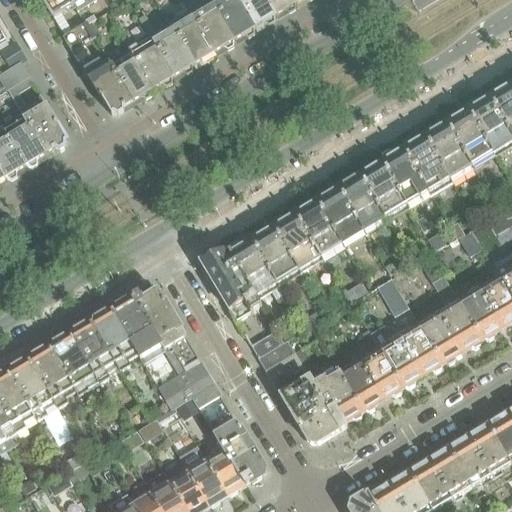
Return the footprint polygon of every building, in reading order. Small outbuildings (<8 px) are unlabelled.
[(69,1),(68,0),(40,0),(53,20),(73,8),(69,1)] [(108,5),(104,0),(90,0),(98,12),(108,5)] [(236,0),(219,0),(212,4),(235,44),(244,38),(248,41),(254,38),(254,33),(255,32),(236,0)] [(276,19),(265,0),(236,0),(255,32),(264,26),(269,29),(274,25),(274,20),(276,19)] [(296,7),(291,0),(265,0),(276,19),(285,14),(290,16),(295,13),(295,8),(296,7)] [(235,44),(212,4),(191,17),(214,56),(223,51),(228,53),(233,50),(233,45),(235,44)] [(214,56),(191,17),(171,29),(194,68),(203,63),(207,65),(213,62),(212,57),(214,56)] [(154,32),(145,18),(139,22),(147,36),(154,32)] [(72,34),(66,24),(58,28),(64,39),(72,34)] [(133,106),(133,105),(109,66),(106,60),(103,63),(100,57),(93,62),(84,48),(89,45),(96,41),(87,25),(72,34),(64,39),(66,41),(65,41),(112,118),(114,117),(115,117),(133,106)] [(98,31),(95,25),(89,29),(93,34),(98,31)] [(194,68),(171,29),(150,42),(173,81),(182,75),(187,78),(192,75),(192,70),(194,68)] [(0,52),(8,48),(0,33),(0,52)] [(132,42),(127,33),(120,38),(125,46),(132,42)] [(173,81),(150,42),(130,54),(153,93),(162,88),(166,90),(172,87),(172,82),(173,81)] [(153,93),(130,54),(109,66),(133,105),(141,100),(146,103),(151,99),(151,94),(153,93)] [(29,81),(20,68),(17,69),(9,74),(0,79),(0,85),(6,95),(29,81)] [(511,91),(510,88),(502,93),(496,89),(489,93),(490,101),(489,101),(511,139),(511,91)] [(67,145),(40,100),(27,108),(30,114),(22,118),(46,157),(55,152),(59,155),(65,151),(65,146),(67,145)] [(511,146),(511,139),(489,101),(481,106),(474,102),(468,106),(468,114),(493,158),(511,146)] [(493,158),(468,114),(459,119),(452,115),(446,119),(446,126),(445,127),(472,171),(493,158)] [(46,157),(22,118),(1,131),(25,170),(27,169),(32,171),(37,168),(37,163),(46,157)] [(472,171),(445,127),(438,132),(431,128),(425,132),(425,139),(424,140),(450,184),(472,171)] [(25,170),(1,131),(0,131),(0,175),(4,183),(7,181),(11,184),(17,180),(17,175),(25,170)] [(450,184),(424,140),(416,145),(409,141),(403,145),(403,152),(402,153),(429,197),(450,184)] [(429,197),(402,153),(394,158),(388,154),(381,158),(381,165),(381,166),(407,210),(429,197)] [(407,210),(381,166),(373,171),(366,167),(360,171),(360,178),(359,179),(385,223),(407,210)] [(385,223),(359,179),(351,184),(344,180),(338,184),(338,191),(364,236),(385,223)] [(364,236),(338,191),(329,197),(323,193),(316,197),(317,204),(316,205),(342,249),(364,236)] [(500,215),(490,199),(482,204),(492,220),(500,215)] [(342,249),(316,205),(308,210),(301,206),(295,210),(295,218),(294,218),(321,261),(342,249)] [(321,261),(294,218),(286,223),(279,219),(273,223),(273,231),(272,231),(299,275),(321,261)] [(465,238),(458,226),(449,231),(456,243),(465,238)] [(299,275),(272,231),(264,236),(258,232),(251,236),(251,244),(277,288),(299,275)] [(277,288),(251,244),(243,249),(236,245),(225,251),(261,311),(262,310),(256,300),(269,292),(284,317),(292,312),(277,288)] [(261,311),(225,251),(217,256),(209,252),(201,256),(201,266),(206,275),(206,274),(237,326),(261,311)] [(355,268),(348,257),(344,260),(350,271),(355,268)] [(483,345),(459,305),(444,279),(443,280),(431,259),(424,264),(436,284),(432,286),(448,312),(420,329),(443,368),(445,368),(449,369),(454,366),(455,362),(470,352),(471,352),(475,353),(480,350),(481,346),(483,345)] [(511,272),(509,275),(503,265),(494,271),(488,262),(481,266),(488,277),(494,273),(499,281),(511,302),(511,272)] [(511,302),(499,281),(459,305),(483,345),(485,344),(488,345),(494,342),(495,338),(495,337),(511,328),(511,302)] [(201,367),(155,291),(154,292),(152,289),(150,291),(149,289),(138,296),(141,300),(136,303),(133,300),(132,301),(133,302),(166,355),(180,379),(201,367)] [(166,355),(133,302),(130,303),(129,300),(117,307),(121,312),(115,316),(113,313),(112,314),(139,358),(143,365),(145,368),(153,363),(166,355)] [(415,322),(409,310),(402,314),(408,325),(415,322)] [(139,358),(112,314),(110,316),(108,312),(96,319),(100,325),(94,328),(92,325),(91,326),(91,327),(118,370),(120,373),(131,367),(129,363),(139,358)] [(118,370),(91,327),(89,328),(87,325),(76,332),(79,337),(73,341),(71,338),(70,338),(71,339),(98,382),(100,385),(110,380),(107,376),(118,370)] [(443,368),(420,329),(380,353),(404,392),(405,392),(409,393),(414,390),(415,386),(431,376),(435,377),(441,374),(441,370),(443,368)] [(375,345),(369,334),(362,338),(368,349),(375,345)] [(259,362),(288,345),(287,344),(283,347),(276,336),(252,350),(259,362)] [(98,382),(71,339),(68,341),(66,337),(55,344),(58,350),(52,353),(51,350),(49,351),(50,352),(77,395),(79,398),(89,392),(87,389),(98,382)] [(288,345),(259,362),(266,374),(294,357),(288,345)] [(77,395),(50,352),(47,353),(45,350),(34,356),(37,362),(32,366),(30,363),(28,363),(29,364),(56,408),(58,411),(69,404),(66,401),(77,395)] [(309,367),(301,353),(294,357),(303,371),(309,367)] [(404,392),(380,353),(339,377),(364,417),(365,416),(369,417),(374,413),(375,410),(391,400),(392,400),(396,401),(401,398),(402,394),(404,392)] [(275,389),(302,372),(303,371),(294,357),(266,374),(275,389)] [(56,408),(29,364),(27,366),(25,362),(13,369),(17,375),(11,378),(9,375),(8,376),(8,377),(35,420),(37,423),(46,418),(44,415),(56,408)] [(166,402),(207,377),(201,367),(180,379),(159,392),(166,402)] [(35,420),(8,377),(6,378),(4,375),(0,376),(0,409),(16,436),(27,430),(25,426),(35,420)] [(194,402),(214,389),(207,377),(166,402),(173,414),(194,402)] [(364,417),(339,377),(328,384),(326,381),(311,390),(339,435),(346,430),(345,428),(352,423),(356,425),(361,421),(362,417),(364,417)] [(339,435),(311,390),(307,383),(281,399),(309,447),(316,449),(339,435)] [(199,411),(220,398),(214,389),(194,402),(199,411)] [(117,403),(110,391),(104,395),(111,407),(117,403)] [(98,419),(89,404),(83,407),(92,423),(98,419)] [(199,415),(192,404),(177,413),(184,424),(199,415)] [(16,436),(0,409),(0,459),(5,468),(11,464),(6,455),(22,446),(16,436)] [(511,413),(498,422),(495,421),(490,424),(489,427),(487,429),(510,467),(511,466),(511,413)] [(74,427),(68,416),(62,420),(68,430),(74,427)] [(151,424),(138,433),(142,439),(146,446),(163,435),(155,422),(151,424)] [(265,473),(239,431),(239,432),(234,424),(214,436),(221,448),(244,488),(245,490),(251,487),(251,488),(263,480),(265,473)] [(510,467),(487,429),(486,429),(482,428),(477,431),(477,435),(459,446),(455,444),(450,447),(450,451),(448,452),(471,491),(510,467)] [(53,439),(47,429),(41,432),(47,442),(53,439)] [(137,435),(121,445),(128,456),(144,446),(137,435)] [(118,446),(104,455),(109,463),(123,455),(118,446)] [(244,488),(221,448),(212,453),(215,458),(206,464),(228,498),(230,500),(237,496),(237,493),(244,488)] [(436,511),(471,491),(448,452),(446,453),(443,452),(438,455),(437,459),(419,469),(416,468),(411,471),(410,475),(409,476),(430,511),(436,511)] [(88,463),(83,466),(89,477),(91,480),(109,470),(100,456),(88,463)] [(63,477),(55,463),(39,473),(46,486),(63,477)] [(228,498),(206,464),(188,475),(182,465),(181,466),(208,510),(209,509),(212,511),(219,507),(219,504),(228,498)] [(68,475),(65,477),(72,488),(89,477),(83,466),(68,475)] [(205,511),(208,510),(181,466),(164,476),(170,486),(169,486),(184,511),(205,511)] [(430,511),(409,476),(407,477),(403,475),(398,479),(398,482),(380,493),(376,492),(367,498),(375,511),(430,511)] [(65,477),(46,489),(53,500),(73,489),(72,488),(65,477)] [(37,491),(32,483),(21,489),(25,498),(37,491)] [(184,511),(169,486),(151,497),(159,511),(184,511)] [(20,504),(14,493),(7,497),(13,508),(20,504)] [(159,511),(151,497),(132,509),(134,511),(159,511)] [(375,511),(367,498),(352,506),(352,507),(350,511),(375,511)]
